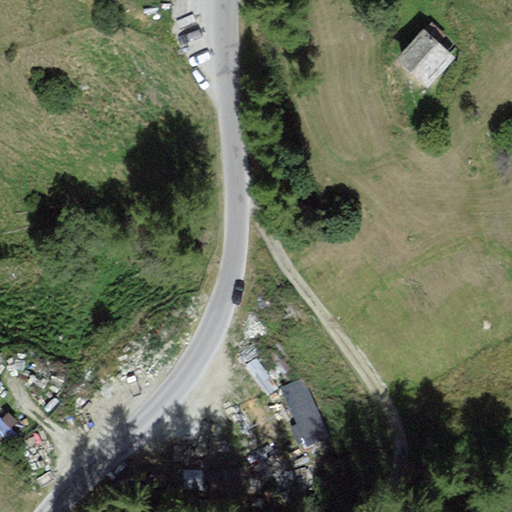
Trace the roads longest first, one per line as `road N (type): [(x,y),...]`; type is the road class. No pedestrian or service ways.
road 1 (tertiary): [(51,511),(171,391),(221,301),(237,210),(228,0)]
road 2 (track): [(237,198),(254,209),(283,269),(385,404),(404,447),(405,472),(382,511)]
